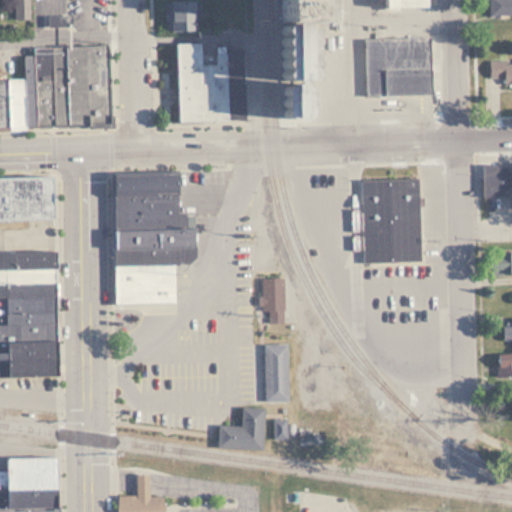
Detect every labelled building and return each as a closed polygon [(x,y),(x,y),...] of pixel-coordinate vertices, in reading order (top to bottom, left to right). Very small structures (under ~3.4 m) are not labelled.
[(11,0),(11,20),(27,20),(27,0),(11,0)] [(310,84),(309,24),(339,23),(338,0),(275,1),(275,28),(277,83),(310,84)] [(423,8),(422,0),(376,0),(376,10),(423,8)] [(511,0),(486,0),(486,16),(511,16),(511,0)] [(161,32),(192,32),(192,2),(161,2),(161,32)] [(43,28),(66,28),(66,16),(43,16),(43,28)] [(362,96),(361,39),(427,38),(428,95),(362,96)] [(170,44),(172,123),(242,121),(240,54),(212,54),(212,65),(196,65),(196,44),(170,44)] [(0,130),(107,127),(105,47),(27,47),(27,57),(20,57),(20,80),(0,80),(0,130)] [(511,61),(486,61),(485,80),(498,80),(497,87),(511,87),(511,61)] [(303,87),(275,88),(276,121),(304,120),(303,87)] [(479,197),(487,197),(508,197),(508,210),(511,210),(511,168),(479,168),(479,197)] [(107,176),(109,228),(107,228),(109,307),(172,305),(170,266),(147,267),(146,251),(191,250),(190,227),(175,227),(173,174),(107,176)] [(0,223),(45,222),(44,179),(0,179),(0,223)] [(358,181),(359,263),(417,262),(416,180),(358,181)] [(0,378),(53,376),(48,228),(4,230),(4,251),(0,251),(0,284),(4,284),(5,298),(2,298),(3,325),(0,325),(0,378)] [(511,270),(511,245),(498,245),(497,258),(491,259),(491,271),(511,270)] [(508,346),(511,346),(511,318),(508,318),(508,327),(499,327),(499,341),(508,341),(508,346)] [(262,403),(284,403),(284,346),(262,346),(262,403)] [(494,379),(511,379),(511,355),(494,355),(494,379)] [(213,449),(258,450),(260,409),(237,408),(237,427),(213,427),(213,449)] [(270,439),(270,420),(284,420),(284,439),(270,439)] [(50,511),(50,456),(0,456),(0,511),(50,511)] [(159,511),(159,496),(145,496),(144,473),(131,474),(132,495),(113,496),(113,511),(159,511)]
